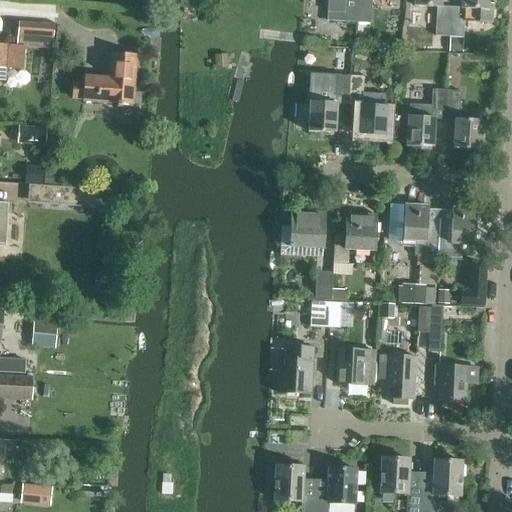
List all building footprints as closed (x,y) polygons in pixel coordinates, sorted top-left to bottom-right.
[(327,0),(327,22),(356,23),(357,0),(327,0)] [(357,0),(356,23),(370,24),(371,0),(357,0)] [(435,36),(448,37),(450,37),(451,8),(441,7),(441,0),(414,0),(414,7),(437,8),(435,36)] [(451,8),(450,37),(463,37),(464,22),(492,23),(493,5),(487,4),(486,0),(462,0),(462,8),(451,8)] [(0,44),(0,80),(4,81),(5,70),(22,71),(24,48),(52,51),(54,27),(18,24),(16,46),(0,44)] [(450,39),(449,51),(461,51),(461,40),(450,39)] [(337,49),(337,64),(350,65),(351,50),(337,49)] [(82,101),(82,103),(133,107),(136,57),(112,55),(110,80),(84,78),(84,85),(73,85),(72,100),(82,101)] [(227,56),(214,57),(215,70),(228,68),(227,56)] [(336,106),(348,106),(350,77),(350,71),(341,71),(341,76),(335,76),(335,90),(311,88),(310,103),(308,133),(324,134),(324,132),(335,133),(336,106)] [(385,108),(385,96),(363,94),(363,77),(350,77),(348,106),(360,107),(358,134),(371,135),(371,136),(385,137),(386,108),(385,108)] [(435,120),(445,121),(447,90),(433,89),(431,107),(409,106),(409,117),(408,117),(406,147),(421,148),(421,147),(433,147),(435,120)] [(447,90),(445,121),(456,121),(454,148),(464,149),(464,151),(480,151),(482,122),(458,120),(460,91),(447,90)] [(44,144),(45,131),(18,129),(17,142),(44,144)] [(26,168),(26,183),(42,184),(43,169),(26,168)] [(44,175),(44,185),(58,186),(58,175),(44,175)] [(94,209),(96,191),(32,186),(31,204),(94,209)] [(390,223),(389,241),(402,242),(415,243),(414,257),(421,256),(421,266),(436,267),(437,259),(440,221),(428,220),(429,207),(404,206),(403,224),(390,223)] [(440,221),(437,259),(461,259),(462,245),(475,246),(477,210),(453,208),(452,221),(440,221)] [(281,229),(280,244),(283,244),(291,244),(291,248),(324,249),(325,214),(291,213),(291,229),(285,229),(281,229)] [(336,236),(334,264),(350,265),(351,251),(376,252),(378,216),(347,215),(346,236),(336,236)] [(461,293),(460,307),(484,308),(485,268),(469,267),(469,288),(464,293),(461,293)] [(316,273),(314,301),(331,302),(332,290),(333,273),(316,273)] [(402,302),(423,304),(425,285),(404,283),(402,302)] [(332,290),(331,302),(332,302),(344,302),(344,290),(332,290)] [(450,292),(438,291),(438,305),(449,306),(450,292)] [(310,328),(315,329),(329,329),(330,302),(314,301),(314,302),(311,302),(310,328)] [(330,302),(329,329),(339,330),(339,328),(340,303),(332,303),(332,302),(331,302),(330,302)] [(393,321),(394,306),(380,306),(380,320),(393,321)] [(430,334),(432,309),(420,308),(419,333),(428,334),(430,334)] [(442,335),(444,310),(432,309),(430,334),(428,334),(427,354),(440,355),(442,335)] [(33,322),(32,335),(31,348),(55,350),(57,324),(33,322)] [(311,395),(311,383),(313,349),(286,347),(285,371),(277,371),(276,393),(311,395)] [(376,353),(366,352),(339,350),(337,384),(374,387),(376,353)] [(380,357),(379,380),(387,381),(386,399),(393,399),(393,405),(406,406),(406,400),(414,400),(414,399),(416,367),(416,358),(380,357)] [(0,359),(0,373),(24,374),(25,361),(0,359)] [(465,401),(466,385),(476,385),(477,369),(467,368),(453,368),(443,367),(440,367),(433,367),(434,389),(439,389),(439,399),(465,401)] [(0,378),(0,398),(31,400),(32,380),(0,378)] [(419,511),(421,489),(408,488),(409,461),(382,460),(381,494),(406,495),(405,511),(419,511)] [(433,489),(421,489),(419,511),(434,511),(435,496),(460,497),(462,463),(434,462),(433,489)] [(313,511),(314,496),(302,496),(303,469),(276,468),(275,501),(300,502),(300,511),(313,511)] [(327,497),(315,496),(314,496),(313,511),(328,511),(328,504),(355,505),(356,472),(328,471),(327,497)] [(171,483),(168,483),(169,475),(161,475),(160,492),(170,493),(171,483)] [(1,485),(0,493),(10,493),(11,485),(1,485)] [(22,485),(20,504),(50,507),(51,488),(22,485)]
